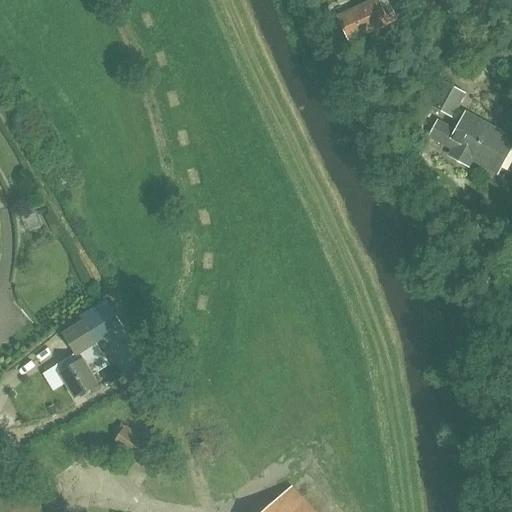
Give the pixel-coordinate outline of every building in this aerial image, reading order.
[(395,19),(390,7),(383,11),(377,0),(339,17),(349,40),(395,19)] [(444,84),(440,91),(427,84),(404,126),(417,133),(432,105),(451,116),(463,94),(444,84)] [(499,168),(511,143),(511,139),(466,114),(456,133),(438,123),(431,136),(454,149),(450,156),(467,165),(474,154),(499,168)] [(71,367),(59,374),(74,398),(86,391),(97,384),(92,376),(109,365),(104,357),(95,342),(83,323),(64,335),(75,354),(67,359),(71,367)] [(125,424),(111,444),(152,472),(166,453),(146,439),(125,424)] [(0,511),(42,511),(39,498),(46,496),(40,476),(0,487),(0,511)] [(315,511),(291,487),(261,511),(315,511)]
